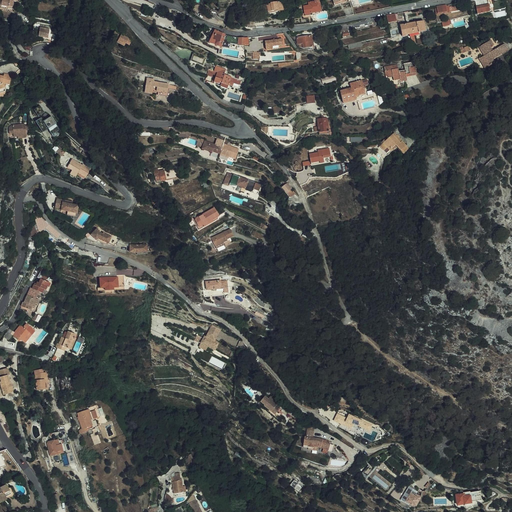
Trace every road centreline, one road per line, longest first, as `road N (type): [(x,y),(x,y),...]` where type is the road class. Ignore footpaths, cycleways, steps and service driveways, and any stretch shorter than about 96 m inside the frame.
road 1 (residential): [(0,311),(20,259),(19,205),(29,183),(47,179),(124,205),(130,199),(89,146),(40,50),(62,55),(135,120),(243,130)]
road 2 (residential): [(246,33),(452,0)]
road 3 (track): [(511,431),(374,347),(349,318)]
road 4 (residential): [(243,130),(109,0)]
